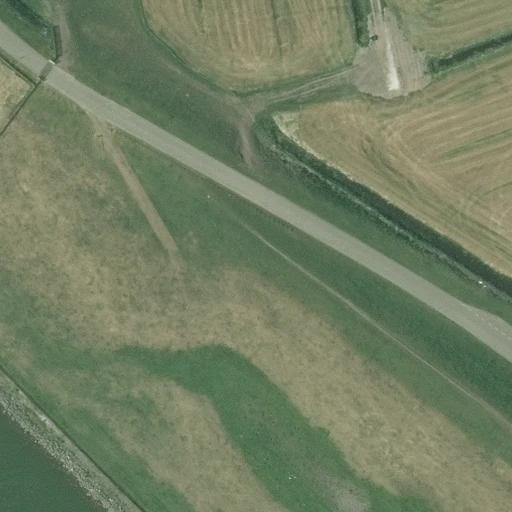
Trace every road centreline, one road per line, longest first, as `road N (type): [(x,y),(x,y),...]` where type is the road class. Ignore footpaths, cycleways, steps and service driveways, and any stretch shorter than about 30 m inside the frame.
road 1 (tertiary): [(511,354),(368,259),(81,96),(0,35)]
road 2 (track): [(373,0),(382,59),(342,76),(359,116),(431,191),(511,239)]
road 3 (track): [(98,106),(93,115),(170,251)]
